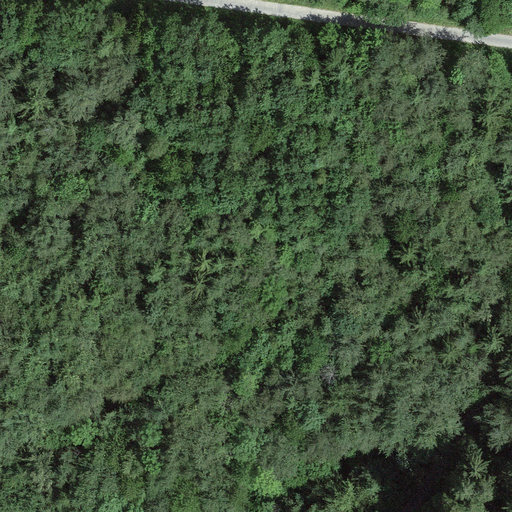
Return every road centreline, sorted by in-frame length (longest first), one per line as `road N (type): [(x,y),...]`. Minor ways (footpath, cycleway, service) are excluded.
road 1 (track): [(511,43),(205,0)]
road 2 (track): [(407,511),(511,355)]
